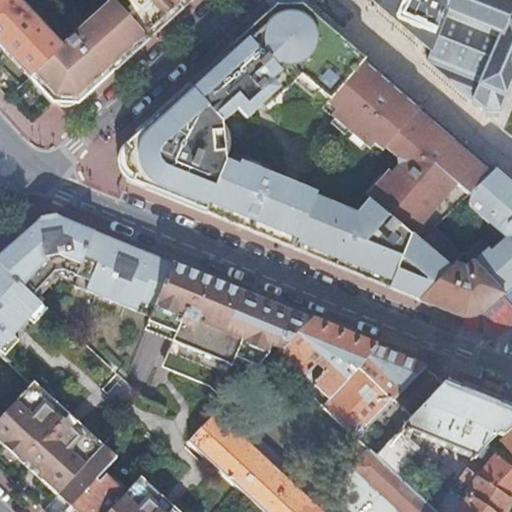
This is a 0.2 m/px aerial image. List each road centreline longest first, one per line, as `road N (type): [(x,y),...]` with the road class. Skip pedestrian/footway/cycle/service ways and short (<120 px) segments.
road 1 (residential): [(459,351),(7,166)]
road 2 (residential): [(7,166),(50,162),(235,0)]
